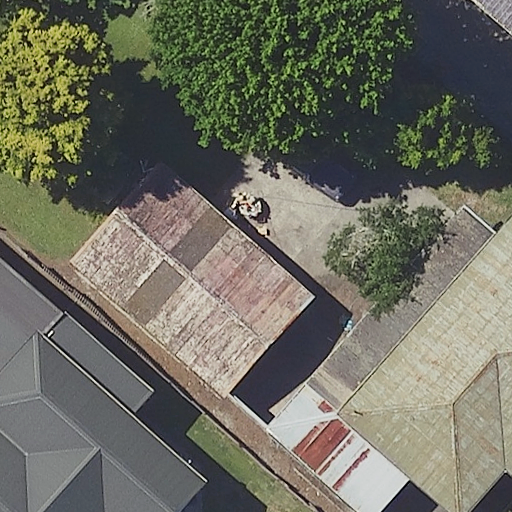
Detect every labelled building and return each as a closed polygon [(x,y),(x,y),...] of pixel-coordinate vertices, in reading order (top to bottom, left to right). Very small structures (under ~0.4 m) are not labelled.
[(511,0),(473,0),(472,2),(511,35),(511,0)] [(316,301),(162,169),(71,274),(226,406),(316,301)] [(511,228),(340,429),(437,511),(469,511),(502,474),(511,482),(511,228)] [(0,385),(37,342),(0,310),(0,385)] [(0,511),(193,511),(211,491),(37,342),(0,385),(0,511)]
